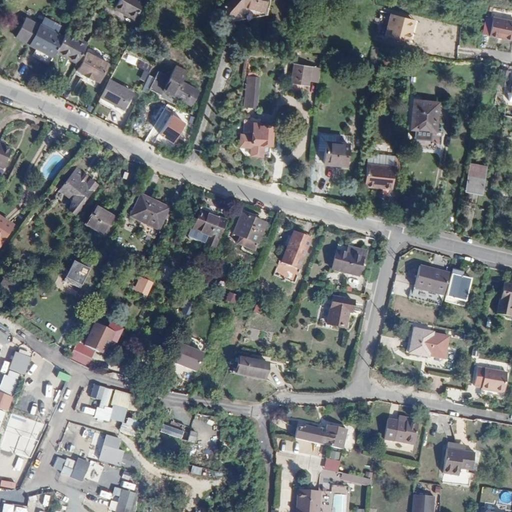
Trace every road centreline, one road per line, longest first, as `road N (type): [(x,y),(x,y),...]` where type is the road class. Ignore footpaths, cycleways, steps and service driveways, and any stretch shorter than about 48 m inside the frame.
road 1 (residential): [(0,89),(241,195),(395,231)]
road 2 (residential): [(258,412),(80,373),(43,474),(33,489),(0,495)]
road 3 (residential): [(354,387),(395,231)]
road 4 (residential): [(511,419),(354,387)]
road 5 (residential): [(395,231),(511,258)]
